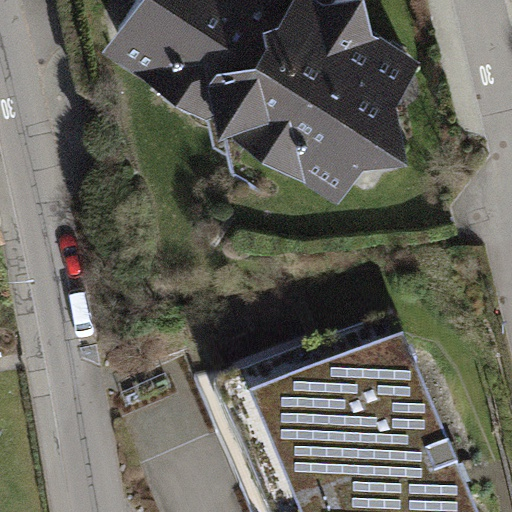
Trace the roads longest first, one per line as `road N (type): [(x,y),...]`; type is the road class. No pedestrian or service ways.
road 1 (residential): [(94,511),(76,385),(0,40)]
road 2 (residential): [(479,0),(511,126)]
